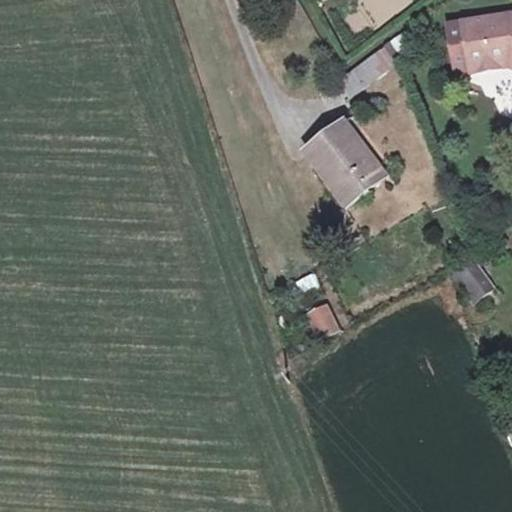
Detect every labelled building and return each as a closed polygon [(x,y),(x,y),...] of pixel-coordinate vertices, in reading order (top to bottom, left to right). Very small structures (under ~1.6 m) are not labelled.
[(355,1),(340,6),(352,34),(366,29),(355,1)] [(511,19),(465,26),(466,30),(471,67),(510,60),(511,60),(511,19)] [(471,67),(466,30),(450,32),(458,77),(509,69),(511,70),(511,60),(510,60),(471,67)] [(386,50),(341,82),(352,97),(397,66),(386,50)] [(349,132),(313,160),(334,186),(328,190),(347,215),(372,195),(369,192),(385,180),(349,132)] [(472,256),(449,273),(473,306),(496,289),(472,256)] [(326,310),(310,318),(322,341),(337,333),(326,310)] [(511,425),(503,431),(511,444),(511,425)]
